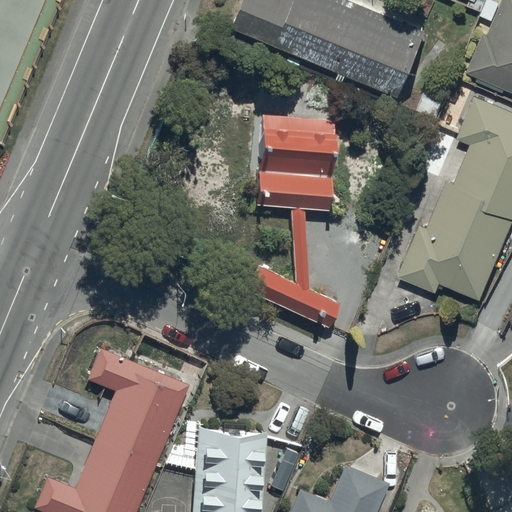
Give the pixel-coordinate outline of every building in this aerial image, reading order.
[(245,0),(234,28),(399,97),(426,33),(418,30),(423,18),(405,10),(400,23),(344,0),(245,0)] [(482,34),(465,74),(511,94),(511,0),(502,0),(488,37),(482,34)] [(419,227),(396,279),(433,294),(438,284),(477,302),(511,226),(511,113),(475,96),(455,139),(471,146),(453,186),(448,183),(427,230),(419,227)] [(332,122),(260,117),(259,132),(256,132),(251,208),(288,210),(292,274),(255,257),(245,281),(326,318),(336,295),(307,282),(301,211),(326,213),(332,122)] [(32,498),(66,511),(129,511),(186,374),(98,339),(86,369),(114,380),(73,480),(44,468),(32,498)] [(205,511),(258,511),(264,422),(199,413),(190,511),(205,511)] [(373,511),(370,511),(387,474),(342,455),(326,492),(297,479),(282,511),(373,511)]
